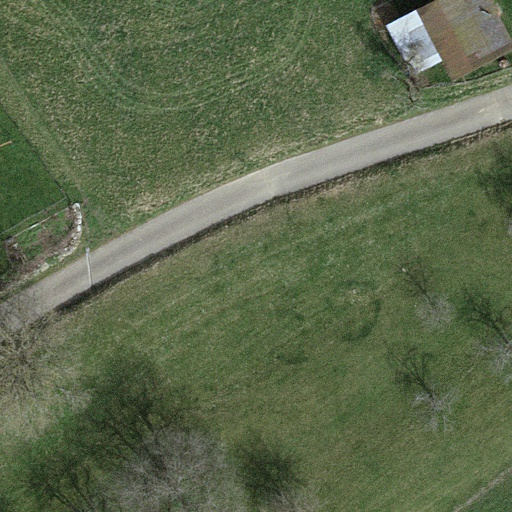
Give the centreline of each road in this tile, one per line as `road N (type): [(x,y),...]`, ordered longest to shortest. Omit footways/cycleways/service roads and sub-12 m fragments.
road 1 (track): [(0,333),(118,255),(255,187),(511,101)]
road 2 (track): [(0,22),(109,212),(118,255)]
